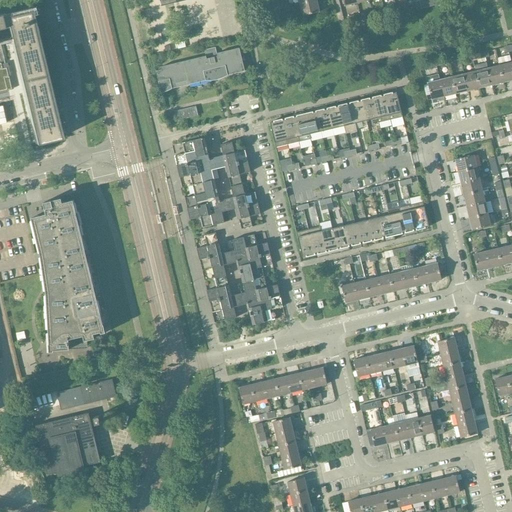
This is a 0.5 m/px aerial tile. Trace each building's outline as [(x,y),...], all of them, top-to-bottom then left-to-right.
[(316,0),(313,0),(300,3),(303,16),(319,12),(316,0)] [(58,138),(31,23),(28,13),(30,12),(30,11),(7,17),(4,18),(3,13),(0,14),(0,39),(12,37),(14,48),(13,48),(14,50),(15,49),(19,69),(18,69),(19,71),(20,70),(24,90),(23,90),(24,92),(25,92),(29,111),(29,113),(30,113),(34,132),(34,134),(37,133),(39,143),(34,144),(35,145),(60,138),(60,137),(58,138)] [(184,41),(176,43),(178,49),(186,48),(184,41)] [(0,91),(6,90),(6,91),(8,90),(11,90),(8,76),(7,76),(0,46),(0,91)] [(245,71),(242,61),(239,48),(217,53),(215,47),(204,50),(206,56),(161,67),(161,70),(156,71),(161,93),(164,92),(166,91),(170,90),(172,88),(206,80),(208,80),(211,80),(213,80),(216,80),(218,79),(221,78),(223,77),(225,76),(227,75),(245,71)] [(511,65),(511,63),(499,66),(503,82),(511,80),(511,65)] [(499,66),(488,68),(492,85),(503,82),(499,66)] [(488,68),(476,71),(480,88),(492,85),(488,68)] [(476,71),(464,74),(468,91),(480,88),(476,71)] [(464,74),(452,77),(456,94),(468,91),(464,74)] [(452,77),(440,80),(444,96),(456,94),(452,77)] [(440,80),(427,83),(431,99),(444,96),(440,80)] [(402,117),(397,96),(396,92),(393,93),(392,92),(384,94),(390,120),(402,117)] [(390,120),(384,94),(383,94),(383,95),(381,96),(381,95),(373,97),(378,118),(377,118),(378,123),(390,120)] [(378,118),(373,97),(372,97),(372,98),(370,99),(370,98),(361,100),(366,121),(377,118),(378,118)] [(366,121),(361,100),(361,101),(358,101),(358,100),(350,102),(355,123),(366,121)] [(347,103),(339,105),(344,126),(345,131),(356,128),(355,123),(350,102),(349,103),(347,104),(347,103)] [(344,126),(339,105),(338,105),(338,106),(336,107),(335,106),(327,108),(332,129),(344,126)] [(176,121),(198,116),(196,106),(174,111),(176,121)] [(332,129),(327,108),(326,108),(327,109),(324,110),(324,109),(316,111),(321,132),(332,129)] [(321,132),(316,111),(315,111),(315,112),(313,112),(313,111),(305,113),(310,134),(321,132)] [(294,116),(293,116),(299,142),(301,149),(312,146),(310,134),(305,113),(296,116),(294,117),(294,116)] [(299,142),(293,116),(285,118),(285,119),(282,120),(282,119),(281,119),(288,145),(299,142)] [(288,145),(281,119),(273,121),(273,122),(270,123),(276,148),(288,145)] [(219,156),(198,161),(197,157),(208,154),(207,150),(206,147),(204,138),(182,143),(185,153),(174,156),(179,178),(190,175),(192,185),(214,180),(212,170),(218,168),(222,167),(219,156)] [(234,153),(232,142),(221,145),(231,188),(242,185),(240,174),(250,172),(245,150),(234,153)] [(474,155),(455,160),(458,170),(476,166),(474,155)] [(476,166),(458,170),(461,182),(479,178),(476,166)] [(479,178),(461,182),(463,194),(482,190),(479,178)] [(229,198),(209,203),(207,199),(218,196),(217,192),(217,189),(216,189),(214,180),(192,185),(195,195),(184,198),(190,220),(200,217),(203,228),(224,223),(222,212),(228,211),(232,209),(229,198)] [(255,192),(245,195),(242,185),(231,188),(241,230),(252,227),(250,216),(260,214),(255,192)] [(482,190),(463,194),(466,206),(485,201),(482,190)] [(45,210),(46,214),(47,217),(36,222),(40,242),(38,243),(41,255),(46,292),(47,306),(50,306),(51,318),(48,318),(50,350),(87,348),(87,340),(89,339),(89,340),(95,338),(94,334),(102,332),(100,325),(103,325),(97,299),(94,300),(91,288),(94,288),(88,262),(85,263),(82,251),(85,250),(79,225),(76,226),(73,214),(76,214),(73,200),(62,203),(61,198),(44,203),(45,210)] [(485,201),(466,206),(469,218),(488,214),(485,201)] [(429,227),(425,210),(423,202),(411,205),(417,230),(425,228),(425,227),(429,227)] [(411,205),(399,207),(406,233),(414,231),(414,230),(416,230),(417,230),(411,205)] [(399,207),(388,210),(389,215),(394,236),(402,234),(402,233),(405,232),(405,233),(406,233),(399,207)] [(488,214),(469,218),(472,230),(490,226),(488,214)] [(394,236),(389,215),(377,218),(382,239),(383,238),(385,237),(386,238),(394,236)] [(382,239),(377,218),(366,220),(371,241),(372,241),(372,240),(374,240),(374,241),(382,239)] [(371,241),(366,220),(355,223),(360,244),(360,243),(363,243),(371,241)] [(360,244),(355,223),(343,226),(348,247),(349,247),(349,246),(351,245),(352,246),(360,244)] [(321,231),(320,226),(308,229),(314,255),(315,255),(315,254),(317,253),(317,254),(326,252),(321,231)] [(348,247),(343,226),(332,229),(337,250),(338,249),(340,248),(340,249),(348,247)] [(314,255),(308,229),(296,232),(297,240),(302,257),(306,256),(306,257),(314,255)] [(332,229),(321,231),(326,252),(326,251),(329,251),(329,252),(337,250),(332,229)] [(207,246),(197,249),(202,270),(212,268),(215,278),(226,275),(216,233),(204,236),(207,246)] [(254,235),(232,240),(235,250),(224,253),(227,264),(248,259),(249,264),(239,266),(240,270),(240,273),(241,273),(243,282),(264,277),(262,267),(272,265),(267,243),(257,245),(254,235)] [(511,254),(510,246),(498,249),(502,265),(511,262),(511,254)] [(498,249),(486,251),(490,268),(502,265),(498,249)] [(396,250),(384,253),(386,258),(398,255),(396,250)] [(486,251),(473,254),(477,271),(490,268),(486,251)] [(384,253),(372,255),(374,261),(386,258),(384,253)] [(374,261),(372,255),(361,258),(362,264),(374,261)] [(437,263),(425,266),(429,283),(441,280),(437,263)] [(425,266),(413,269),(417,285),(429,283),(425,266)] [(413,269),(401,272),(405,288),(417,285),(413,269)] [(401,272),(390,275),(394,291),(405,288),(401,272)] [(217,288),(207,290),(212,312),(222,310),(225,320),(236,318),(226,275),(215,278),(217,288)] [(390,275),(377,278),(381,294),(394,291),(390,275)] [(264,277),(243,282),(245,292),(235,295),(237,306),(258,301),(259,306),(249,308),(250,312),(249,312),(250,315),(251,315),(251,318),(253,325),(275,319),(272,309),(282,306),(277,285),(267,287),(264,277)] [(377,278),(366,280),(370,297),(381,294),(377,278)] [(366,280),(353,283),(357,300),(370,297),(366,280)] [(353,283),(341,286),(345,303),(357,300),(353,283)] [(454,338),(437,342),(440,354),(457,350),(454,338)] [(414,346),(401,349),(405,365),(407,370),(419,367),(418,362),(414,346)] [(401,349),(390,351),(393,368),(405,365),(401,349)] [(457,350),(440,354),(443,366),(460,362),(457,350)] [(390,351),(378,354),(382,371),(393,368),(390,351)] [(378,354),(366,357),(370,374),(382,371),(378,354)] [(366,357),(353,360),(357,377),(370,374),(366,357)] [(460,362),(443,366),(446,378),(463,374),(460,362)] [(323,367),(311,370),(315,387),(327,384),(323,367)] [(311,370),(299,373),(303,390),(315,387),(311,370)] [(299,373),(287,376),(291,393),(303,390),(299,373)] [(463,374),(446,378),(449,390),(466,386),(463,374)] [(287,376),(275,379),(279,396),(291,393),(287,376)] [(507,376),(495,379),(499,396),(511,393),(507,376)] [(112,379),(56,392),(61,410),(61,408),(115,395),(116,397),(112,379)] [(275,379),(263,382),(267,398),(279,396),(275,379)] [(263,382),(251,385),(255,401),(267,398),(263,382)] [(251,385),(239,388),(243,404),(255,401),(251,385)] [(466,386),(449,390),(452,402),(469,398),(466,386)] [(469,398),(452,402),(455,414),(471,410),(469,398)] [(376,402),(360,406),(361,412),(378,408),(376,402)] [(33,416),(57,410),(56,407),(33,413),(33,416)] [(471,410),(455,414),(458,425),(474,421),(471,410)] [(57,472),(58,476),(58,477),(85,470),(84,466),(100,462),(88,413),(35,426),(47,475),(57,472)] [(417,413),(405,416),(406,421),(410,438),(422,435),(419,418),(417,413)] [(430,415),(419,418),(422,435),(434,432),(430,415)] [(289,417),(273,421),(276,434),(292,430),(289,417)] [(406,421),(394,424),(398,440),(410,438),(406,421)] [(474,421),(458,425),(461,438),(477,434),(474,421)] [(394,424),(382,427),(386,443),(398,440),(394,424)] [(382,427),(370,430),(374,446),(386,443),(382,427)] [(292,430),(276,434),(279,446),(295,442),(292,430)] [(295,442),(279,446),(282,458),(298,454),(295,442)] [(298,454),(282,458),(284,470),(301,466),(298,454)] [(456,476),(443,479),(447,495),(460,492),(456,476)] [(304,478),(287,482),(290,494),(307,490),(304,478)] [(443,479),(431,481),(435,498),(447,495),(443,479)] [(431,481),(419,484),(423,501),(435,498),(431,481)] [(419,484),(408,487),(412,504),(423,501),(419,484)] [(408,487),(396,490),(400,506),(412,504),(408,487)] [(307,490),(290,494),(293,506),(310,502),(307,490)] [(396,490),(384,493),(388,509),(400,506),(396,490)] [(384,493),(372,496),(375,511),(376,511),(388,509),(384,493)] [(375,511),(372,496),(360,499),(363,511),(375,511)] [(363,511),(360,499),(348,501),(350,511),(363,511)] [(312,511),(310,502),(293,506),(294,511),(312,511)]
